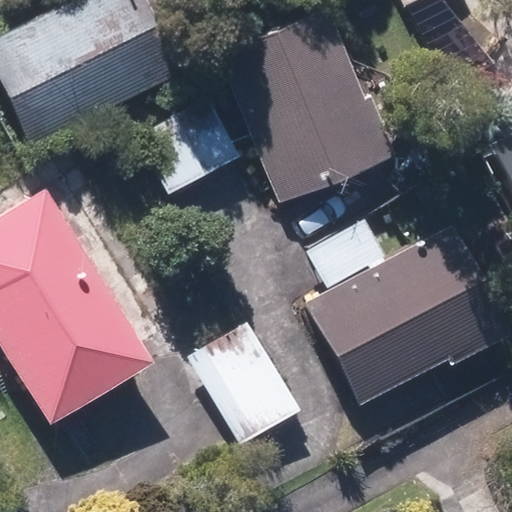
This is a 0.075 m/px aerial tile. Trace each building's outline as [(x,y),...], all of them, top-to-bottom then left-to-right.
[(58,0),(0,30),(0,68),(35,135),(181,59),(150,0),(58,0)] [(322,0),(216,44),(279,193),(389,147),(327,0),(322,0)] [(137,128),(172,186),(239,146),(203,87),(137,128)] [(42,179),(0,204),(0,331),(47,409),(146,350),(42,179)] [(303,298),(358,397),(504,316),(449,217),(303,298)] [(245,317),(188,350),(238,434),(294,401),(245,317)]
